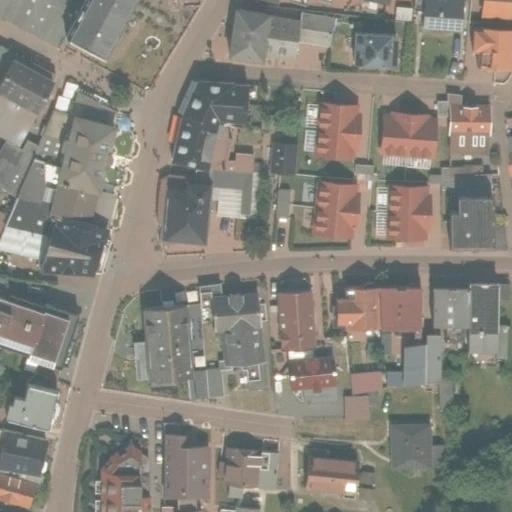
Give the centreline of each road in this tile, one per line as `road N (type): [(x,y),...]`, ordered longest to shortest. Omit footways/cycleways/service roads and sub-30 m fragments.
road 1 (residential): [(175,70),(503,93),(511,225)]
road 2 (residential): [(117,277),(511,264)]
road 3 (residential): [(117,277),(175,70)]
road 4 (residential): [(82,403),(289,430)]
road 5 (residential): [(82,403),(117,277)]
